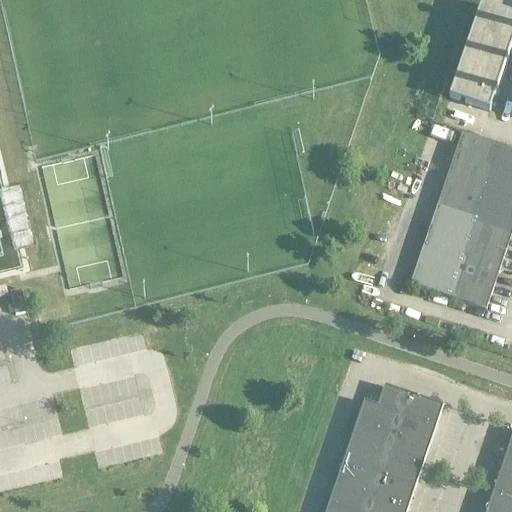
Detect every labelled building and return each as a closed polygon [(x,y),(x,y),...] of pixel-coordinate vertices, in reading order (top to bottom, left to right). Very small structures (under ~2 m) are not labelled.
[(489,113),(493,100),(511,45),(511,17),(480,6),(448,99),(489,113)] [(511,233),(511,151),(462,134),(410,286),(485,312),(511,233)] [(10,297),(11,298),(15,316),(26,314),(21,294),(21,291),(9,293),(10,297)] [(406,511),(442,408),(384,388),(377,408),(363,403),(325,511),(406,511)] [(511,511),(511,436),(486,511),(511,511)]
